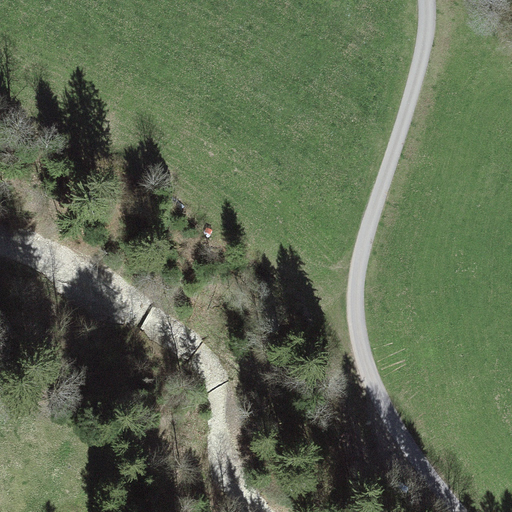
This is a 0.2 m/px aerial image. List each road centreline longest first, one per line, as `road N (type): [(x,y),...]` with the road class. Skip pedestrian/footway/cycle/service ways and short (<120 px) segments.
road 1 (track): [(426,0),(421,55),(355,297),(368,370),(387,411),(458,511)]
road 2 (track): [(0,152),(355,297)]
